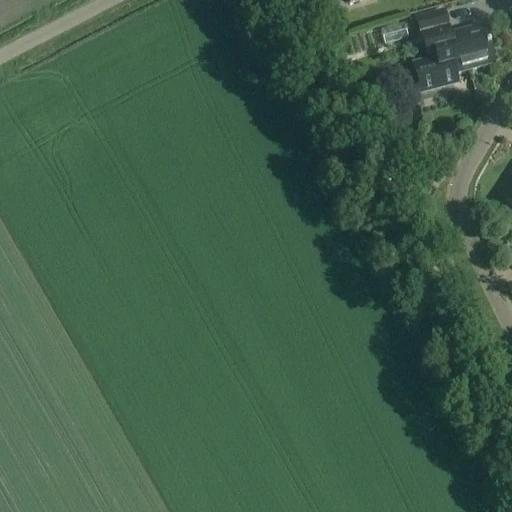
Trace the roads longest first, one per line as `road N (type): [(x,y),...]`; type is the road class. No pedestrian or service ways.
road 1 (residential): [(511,325),(465,227),(464,173),(511,92)]
road 2 (unclassified): [(0,58),(111,0)]
